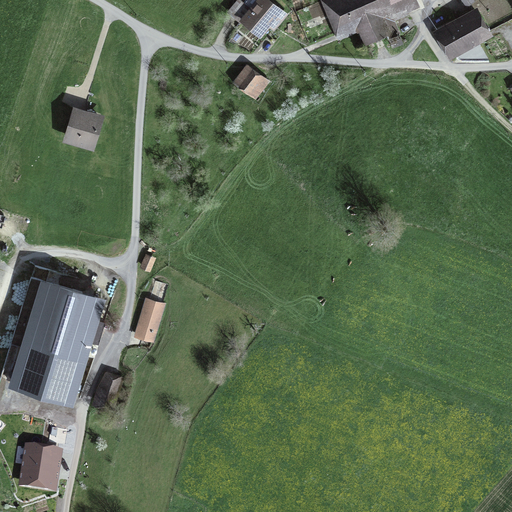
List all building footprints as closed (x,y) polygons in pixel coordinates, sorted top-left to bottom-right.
[(277,25),(286,15),(269,0),(260,0),(245,17),(261,31),(271,20),(277,25)] [(331,0),(343,29),(360,22),(369,43),(391,33),(387,22),(407,14),(402,4),(411,0),(331,0)] [(487,31),(474,7),(455,18),(454,17),(432,29),(449,58),(483,38),(481,35),(487,31)] [(269,80),(248,63),(233,81),(254,98),(269,80)] [(91,144),(99,116),(76,109),(67,137),(91,144)] [(146,256),(143,266),(149,268),(153,258),(146,256)] [(8,384),(73,404),(106,297),(41,277),(8,384)] [(152,340),(162,304),(147,300),(137,335),(152,340)] [(97,402),(111,406),(120,379),(107,375),(97,402)] [(47,419),(43,443),(73,447),(77,423),(47,419)] [(25,484),(51,488),(56,455),(30,451),(25,484)]
